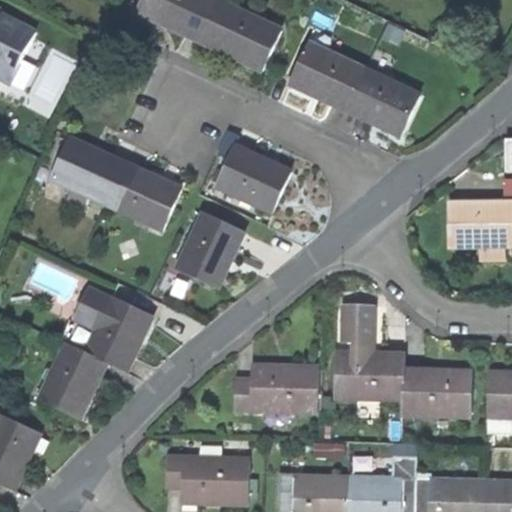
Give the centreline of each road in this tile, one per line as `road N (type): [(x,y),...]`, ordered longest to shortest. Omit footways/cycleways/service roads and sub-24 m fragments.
road 1 (residential): [(78,477),(177,368),(359,229)]
road 2 (residential): [(402,194),(335,149),(198,90),(176,141)]
road 3 (residential): [(359,229),(423,305),(466,324),(511,323)]
road 4 (residential): [(402,194),(511,95)]
